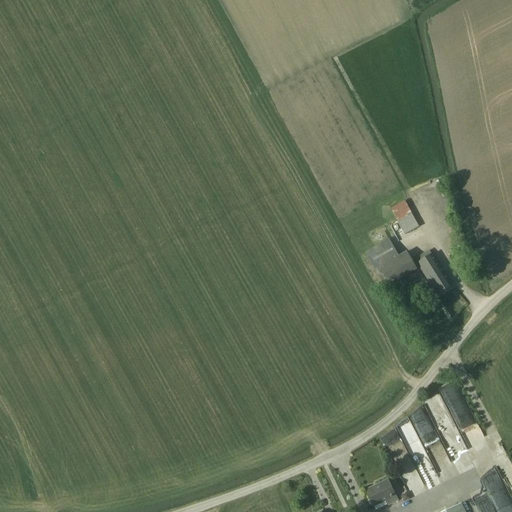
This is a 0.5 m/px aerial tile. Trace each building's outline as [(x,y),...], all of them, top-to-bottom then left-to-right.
[(419,227),(405,201),(391,209),(405,235),(419,227)] [(365,253),(375,271),(386,289),(418,270),(407,252),(399,256),(389,239),(365,253)] [(439,293),(451,286),(432,255),(430,251),(418,258),(421,262),(418,263),(433,288),(435,286),(439,293)] [(425,284),(417,289),(422,296),(430,290),(425,284)] [(456,384),(441,391),(450,411),(465,404),(456,384)] [(467,452),(445,398),(427,405),(449,459),(467,452)] [(417,471),(430,465),(411,421),(398,427),(417,471)] [(395,432),(382,438),(392,461),(406,455),(395,432)] [(398,501),(388,480),(366,491),(373,507),(386,501),(389,505),(398,501)] [(490,486),(502,509),(511,504),(500,481),(490,486)] [(494,511),(483,491),(473,497),(481,511),(494,511)]
